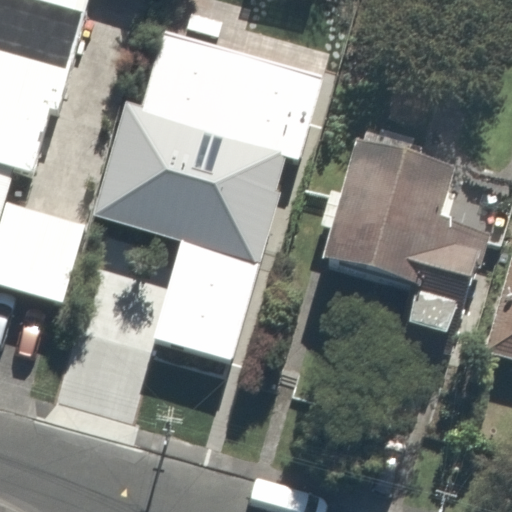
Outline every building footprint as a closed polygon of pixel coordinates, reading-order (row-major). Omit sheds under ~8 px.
[(0,0),(0,295),(50,311),(74,229),(0,207),(0,169),(30,178),(49,112),(65,117),(99,0),(0,0)] [(104,97),(74,216),(248,259),(278,141),(104,97)] [(425,142),(328,116),(291,253),(388,279),(378,317),(437,333),(478,181),(419,165),(425,142)] [(511,140),(463,346),(511,357),(511,140)] [(146,253),(87,234),(64,305),(123,324),(146,253)]
